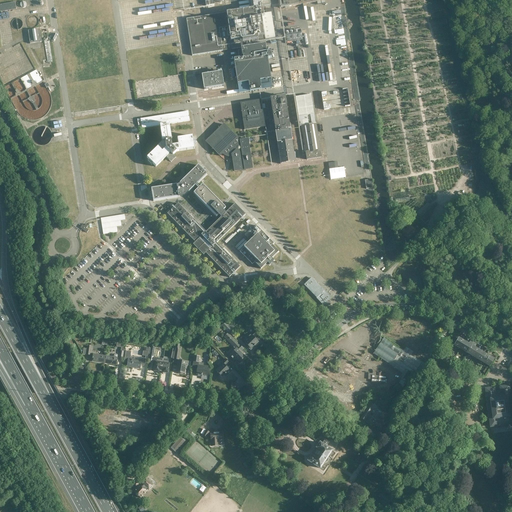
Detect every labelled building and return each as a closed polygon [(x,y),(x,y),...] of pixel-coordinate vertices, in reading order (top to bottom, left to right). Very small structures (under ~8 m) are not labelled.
[(260,8),(265,7),(270,6),(269,0),(251,0),(253,9),(186,19),(192,56),(243,48),(243,51),(266,47),(261,17),(264,16),(263,14),(261,14),(260,8)] [(0,5),(0,12),(16,10),(15,3),(0,5)] [(42,42),(40,30),(39,29),(28,31),(30,44),(42,42)] [(48,40),(46,29),(44,29),(45,38),(44,38),(44,41),(44,42),(44,43),(47,61),(46,61),(46,63),(47,62),(48,63),(53,62),(49,40),(48,40)] [(266,47),(243,51),(238,52),(239,59),(233,60),(237,84),(248,82),(249,84),(260,82),(260,80),(270,79),(267,58),(272,58),(271,52),(267,52),(266,47)] [(221,72),(204,75),(202,75),(204,89),(224,86),(221,72)] [(284,96),(270,99),(275,130),(289,128),(284,96)] [(264,127),(260,100),(240,103),(245,130),(264,127)] [(171,162),(175,157),(173,155),(176,152),(194,149),(192,136),(172,139),(169,124),(190,121),(188,111),(140,119),(141,121),(138,121),(139,124),(141,123),(142,128),(160,125),(162,141),(147,158),(156,167),(166,157),(171,162)] [(314,113),(300,115),(305,150),(310,149),(310,151),(320,150),(314,113)] [(205,142),(220,156),(223,153),(223,154),(225,155),(230,157),(232,156),(234,171),(241,170),(241,171),(246,171),(245,169),(252,168),(247,139),(236,141),(238,139),(223,124),(205,142)] [(290,130),(275,132),(281,164),(295,162),(290,130)] [(310,149),(305,150),(307,160),(321,158),(320,150),(310,151),(310,149)] [(198,189),(199,188),(196,185),(207,174),(198,165),(179,183),(180,184),(177,186),(176,185),(151,189),(153,201),(178,197),(178,196),(180,196),(182,197),(184,196),(185,195),(186,193),(187,192),(188,192),(195,186),(198,189)] [(366,189),(370,188),(373,188),(371,179),(365,180),(366,189)] [(199,188),(198,189),(193,193),(216,217),(218,215),(220,218),(225,213),(223,211),(225,208),(202,185),(199,188)] [(225,213),(220,218),(206,232),(178,203),(167,214),(195,242),(193,245),(203,255),(205,253),(229,277),(240,267),(216,243),(245,214),(235,204),(225,213)] [(427,203),(416,213),(420,218),(431,208),(427,203)] [(447,212),(453,206),(449,203),(444,209),(447,212)] [(125,215),(101,218),(103,235),(117,233),(117,227),(121,226),(121,221),(126,221),(125,215)] [(410,226),(408,224),(406,226),(408,228),(406,231),(403,228),(401,230),(399,228),(397,230),(399,233),(402,231),(403,233),(408,239),(416,231),(411,225),(410,226)] [(257,235),(239,251),(250,262),(252,264),(254,262),(261,269),(267,262),(270,265),(271,264),(273,261),(274,260),(272,258),(278,252),(272,245),(274,243),(270,239),(257,226),(254,229),(253,230),(252,230),(257,235)] [(326,297),(322,293),(324,291),(311,278),(304,285),(317,298),(319,296),(323,300),(326,297)] [(248,336),(244,340),(246,342),(245,343),(251,349),(254,346),(255,346),(256,346),(259,343),(254,338),(258,335),(254,330),(248,336)] [(228,333),(224,337),(236,349),(229,356),(234,361),(236,359),(239,362),(245,357),(240,352),(244,349),(228,333)] [(414,376),(426,365),(384,338),(373,353),(379,357),(378,358),(395,370),(396,369),(400,371),(399,373),(399,374),(398,374),(399,374),(386,395),(388,396),(397,382),(404,370),(414,376)] [(453,339),(451,343),(453,344),(453,345),(454,345),(460,349),(465,342),(458,338),(457,341),(453,339)] [(468,344),(465,342),(460,349),(468,353),(474,343),(470,341),(469,344),(468,343),(468,344)] [(180,344),(176,343),(172,365),(177,366),(177,373),(184,374),(185,369),(187,369),(188,362),(181,361),(181,360),(179,357),(181,349),(179,348),(180,344)] [(475,358),(479,351),(475,348),(475,349),(474,348),(476,344),(474,343),(468,353),(475,358)] [(151,346),(149,361),(156,362),(154,371),(161,372),(162,363),(163,361),(163,359),(153,357),(155,347),(151,346)] [(126,351),(124,362),(128,363),(128,367),(140,369),(141,365),(144,366),(145,358),(141,358),(141,361),(133,359),(133,358),(130,357),(131,352),(126,351)] [(479,351),(475,358),(479,361),(477,364),(480,366),(482,362),(484,359),(486,355),(479,351)] [(104,363),(106,356),(93,354),(92,361),(104,363)] [(117,358),(117,355),(114,354),(114,355),(113,357),(106,356),(104,363),(117,365),(118,358),(117,358)] [(482,362),(488,366),(489,366),(493,359),(486,355),(484,359),(482,362)] [(227,375),(230,371),(226,366),(229,363),(225,359),(221,362),(223,365),(216,371),(222,377),(225,374),(225,375),(226,374),(227,375)] [(198,363),(193,362),(192,368),(197,369),(196,376),(201,376),(201,379),(207,380),(208,375),(207,375),(208,367),(198,366),(199,363),(198,363)] [(376,370),(372,370),(370,370),(369,371),(368,372),(368,373),(367,380),(372,380),(372,382),(373,382),(373,384),(385,385),(385,384),(386,384),(387,377),(386,377),(386,372),(381,372),(381,373),(377,372),(377,376),(375,376),(376,370)] [(404,370),(397,382),(402,384),(400,387),(402,388),(407,381),(406,380),(408,377),(415,382),(418,378),(414,376),(404,370)] [(490,426),(511,423),(511,415),(510,401),(511,401),(509,386),(499,387),(500,391),(495,392),(494,388),(485,389),(487,405),(488,404),(490,426)] [(371,394),(365,403),(368,405),(371,400),(372,401),(375,397),(371,394)] [(372,417),(378,421),(382,414),(376,410),(372,417)] [(373,428),(378,421),(372,417),(371,419),(369,418),(366,423),(368,424),(373,428)] [(206,431),(204,435),(206,437),(211,439),(211,441),(212,441),(212,446),(219,445),(218,440),(219,440),(219,438),(223,438),(223,432),(211,433),(209,432),(206,431)] [(180,437),(172,445),(178,450),(185,441),(180,437)] [(312,455),(308,461),(320,468),(321,468),(324,470),(327,465),(329,465),(332,460),(332,459),(335,453),(332,451),(332,450),(326,446),(329,442),(323,438),(317,447),(318,448),(313,457),(312,455)] [(140,485),(134,492),(136,493),(136,494),(138,496),(139,496),(141,498),(146,491),(148,489),(149,490),(153,485),(146,479),(142,483),(142,484),(140,486),(140,485)]
